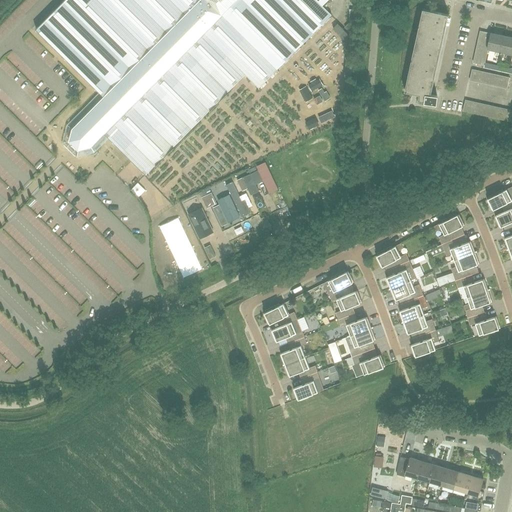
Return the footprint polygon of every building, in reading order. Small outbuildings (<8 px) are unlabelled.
[(146,174),(245,74),(259,88),(332,15),(323,6),(328,0),(64,0),(36,29),(104,97),(73,128),(69,141),(75,146),(79,150),(92,147),(105,134),(146,174)] [(349,19),(357,20),(358,10),(350,9),(349,19)] [(429,94),(430,89),(446,15),(449,16),(449,15),(423,9),(405,91),(420,95),(418,100),(436,104),(437,96),(429,94)] [(491,33),(491,34),(490,39),(489,44),(488,50),(501,52),(505,36),(491,33)] [(501,52),(511,54),(511,37),(505,36),(501,52)] [(136,165),(127,174),(137,185),(147,176),(136,165)] [(256,185),(265,181),(259,170),(257,171),(256,168),(249,171),(250,174),(251,174),(237,180),(242,192),(248,189),(251,196),(259,192),(256,185)] [(506,204),(509,210),(511,208),(511,186),(496,195),(496,193),(489,196),(490,198),(487,199),(493,210),(506,204)] [(222,188),(212,192),(202,198),(207,208),(218,203),(216,199),(225,194),(222,188)] [(237,191),(230,195),(242,218),(249,214),(237,191)] [(227,202),(217,207),(227,228),(237,223),(227,202)] [(511,208),(509,210),(495,216),(500,227),(511,222),(511,208)] [(200,210),(189,215),(201,238),(211,233),(200,210)] [(442,245),(457,238),(456,238),(454,239),(452,232),(465,225),(459,214),(457,215),(456,214),(449,217),(450,219),(434,227),(436,231),(442,229),(444,235),(439,237),(442,245)] [(457,239),(457,238),(442,245),(446,256),(452,254),(454,260),(450,261),(451,262),(477,252),(477,251),(475,252),(471,241),(457,246),(455,239),(456,238),(456,239),(457,239)] [(379,255),(376,256),(382,267),(395,260),(397,266),(395,267),(409,261),(406,254),(401,256),(398,250),(403,248),(401,243),(385,251),(385,250),(378,253),(379,255)] [(451,269),(456,281),(471,275),(470,275),(468,276),(466,269),(480,263),(476,253),(477,252),(451,262),(455,261),(457,267),(451,269)] [(389,289),(389,290),(397,286),(415,279),(415,278),(411,280),(409,274),(414,272),(409,261),(395,267),(395,268),(396,268),(396,267),(398,267),(400,272),(386,278),(391,288),(389,289)] [(345,296),(341,289),(354,282),(348,271),(346,272),(345,271),(338,274),(339,275),(328,281),(334,292),(328,295),(332,301),(337,299),(345,296)] [(464,298),(490,290),(490,289),(488,290),(485,279),(471,283),(468,276),(470,276),(471,276),(471,275),(456,281),(458,288),(464,286),(467,296),(464,298)] [(397,286),(389,290),(390,290),(391,289),(395,300),(409,294),(411,300),(409,301),(409,300),(409,301),(424,295),(419,284),(414,287),(412,281),(415,279),(397,286)] [(490,290),(464,298),(464,299),(468,298),(472,308),(466,310),(468,318),(483,313),(483,312),(482,313),(481,313),(478,306),(492,302),(489,291),(490,290)] [(336,313),(339,320),(353,314),(353,313),(353,314),(351,315),(349,308),(362,302),(357,291),(345,296),(337,299),(342,310),(336,313)] [(428,307),(424,295),(409,301),(409,302),(410,301),(411,301),(413,306),(399,311),(403,322),(402,322),(402,323),(428,314),(428,313),(424,314),(422,309),(428,307)] [(283,318),(285,325),(292,322),(297,320),(294,312),(289,315),(284,304),(273,309),(272,307),(266,311),(266,312),(264,313),(269,324),(283,318)] [(483,314),(483,313),(468,318),(471,325),(476,323),(480,335),(491,331),(491,333),(498,330),(498,329),(501,328),(497,316),(483,321),(481,314),(483,313),(483,314)] [(347,337),(373,328),(373,327),(372,327),(368,317),(354,322),(351,315),(353,314),(353,315),(354,315),(353,314),(339,320),(341,327),(347,325),(351,335),(347,337)] [(421,335),(436,330),(432,319),(427,321),(425,315),(429,314),(428,314),(402,323),(404,323),(407,334),(421,329),(423,334),(421,335),(421,334),(421,335)] [(292,322),(285,325),(271,330),(276,342),(290,336),(292,342),(290,343),(290,342),(290,343),(304,337),(302,330),(297,320),(292,322)] [(350,349),(352,357),(367,351),(366,351),(365,352),(362,345),(376,339),(372,329),(373,328),(347,337),(347,338),(351,336),(355,347),(350,349)] [(440,341),(436,330),(421,335),(421,336),(422,336),(421,335),(423,335),(425,340),(411,345),(415,357),(418,356),(418,357),(425,355),(425,353),(436,350),(434,343),(440,341)] [(307,343),(304,337),(290,343),(292,342),(294,348),(280,353),(285,364),(283,365),(309,355),(305,356),(301,346),(307,343)] [(367,352),(367,351),(352,357),(355,365),(352,366),(357,377),(376,370),(376,371),(383,369),(383,367),(386,366),(381,354),(367,360),(365,352),(367,352)] [(309,355),(283,365),(284,366),(285,365),(289,376),(303,371),(305,377),(303,377),(303,378),(318,372),(315,366),(310,368),(306,357),(309,356),(309,355)] [(320,378),(318,372),(303,378),(305,377),(307,383),(293,388),(298,400),(300,399),(301,400),(308,398),(307,396),(319,392),(314,380),(320,378)] [(384,447),(385,436),(378,435),(377,446),(384,447)] [(380,457),(379,469),(387,470),(388,458),(380,457)] [(413,476),(412,479),(417,481),(418,478),(423,461),(410,457),(410,459),(400,457),(397,475),(405,477),(406,474),(413,476)] [(418,478),(430,481),(435,464),(423,461),(418,478)] [(442,485),(447,468),(435,464),(430,481),(442,485)] [(447,468),(442,485),(454,489),(459,472),(447,468)] [(466,492),(471,475),(459,472),(454,489),(466,492)] [(471,475),(466,492),(478,496),(484,479),(471,475)] [(400,496),(399,504),(406,505),(407,497),(400,496)] [(406,505),(399,504),(390,503),(389,511),(399,511),(400,511),(405,511),(406,505)]
